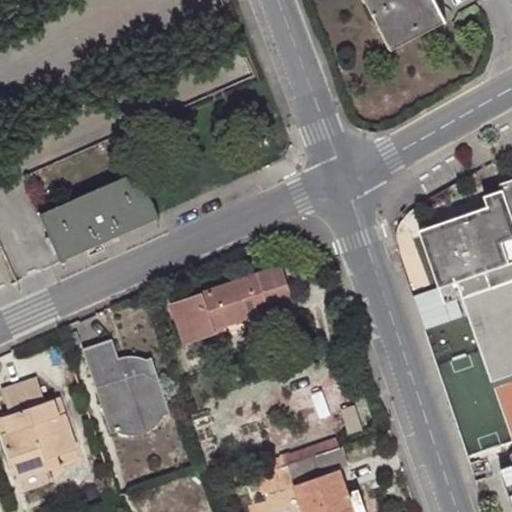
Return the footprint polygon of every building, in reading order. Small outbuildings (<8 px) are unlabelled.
[(367,0),(392,47),(445,18),(435,0),(367,0)] [(45,210),(65,258),(160,214),(140,168),(45,210)] [(490,205),(422,229),(443,286),(459,281),(511,428),(511,259),(504,240),(511,237),(511,178),(501,182),(503,188),(486,195),(490,205)] [(294,299),(283,264),(174,303),(187,340),(216,331),(215,326),(294,299)] [(318,374),(298,311),(275,319),(295,381),(318,374)] [(154,359),(147,361),(138,364),(140,369),(126,374),(121,359),(116,344),(86,353),(113,434),(119,432),(120,433),(129,429),(127,425),(155,416),(158,419),(168,416),(173,414),(154,359)] [(138,364),(147,361),(143,357),(135,355),(126,357),(121,359),(126,374),(140,369),(138,364)] [(10,413),(53,397),(46,377),(2,393),(10,413)] [(62,395),(53,397),(10,413),(0,416),(0,422),(20,478),(54,466),(51,456),(61,453),(80,446),(62,395)] [(166,421),(168,416),(158,419),(155,416),(127,425),(129,429),(120,433),(125,435),(132,437),(144,436),(151,433),(160,427),(166,421)] [(64,463),(61,453),(51,456),(54,466),(64,463)] [(323,471),(317,453),(279,466),(283,478),(293,475),(295,481),(306,511),(368,511),(360,488),(348,492),(340,467),(323,471)] [(279,466),(258,473),(265,492),(295,481),(293,475),(283,478),(279,466)]
